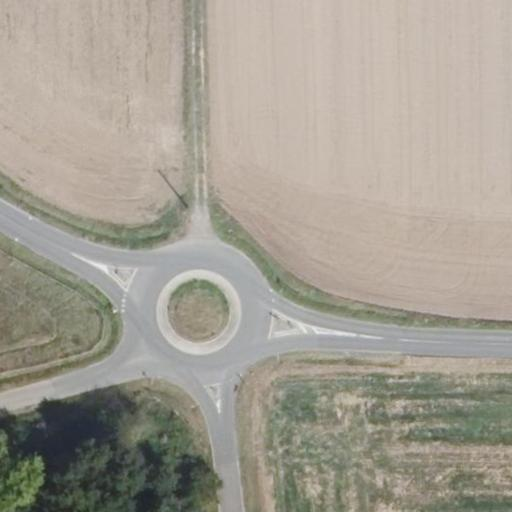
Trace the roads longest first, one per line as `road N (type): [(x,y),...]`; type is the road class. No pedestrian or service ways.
road 1 (tertiary): [(511,343),(340,337),(250,316)]
road 2 (track): [(201,260),(197,0)]
road 3 (unclassified): [(159,347),(0,406)]
road 4 (tertiary): [(0,217),(151,289)]
road 5 (unclassified): [(212,362),(230,511)]
road 6 (tertiary): [(250,316),(241,282),(212,261),(176,264),(151,289)]
